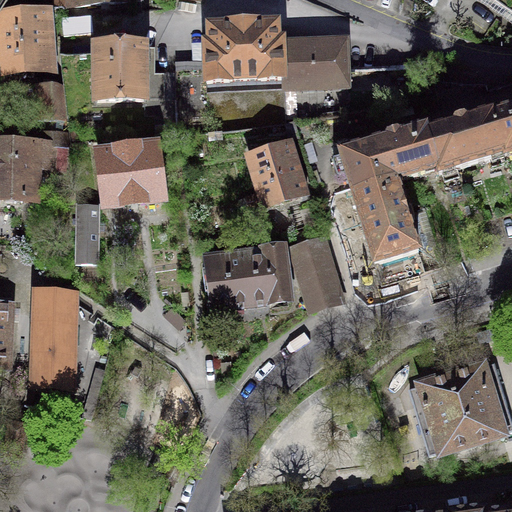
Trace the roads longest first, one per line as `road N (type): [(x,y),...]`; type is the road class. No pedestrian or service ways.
road 1 (residential): [(511,283),(346,334),(298,362),(238,426),(196,511)]
road 2 (residential): [(511,483),(297,511)]
road 3 (residential): [(326,0),(442,46),(511,60)]
